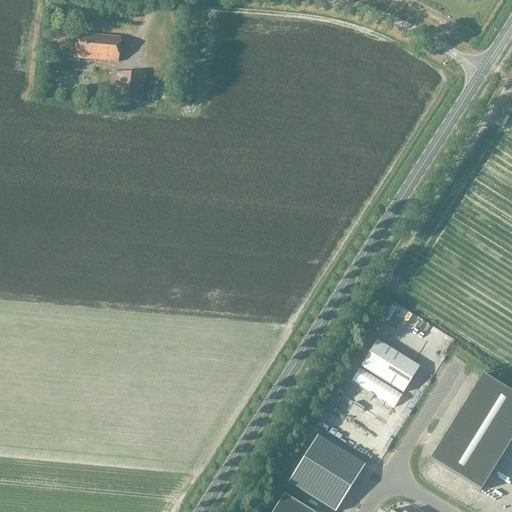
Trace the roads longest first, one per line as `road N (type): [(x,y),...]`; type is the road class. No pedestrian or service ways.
road 1 (primary): [(200,511),(481,72)]
road 2 (unclassified): [(481,72),(412,30),(326,0)]
road 3 (residential): [(388,476),(457,364)]
